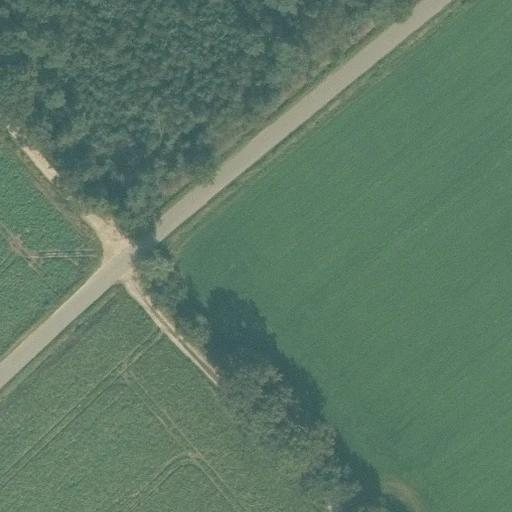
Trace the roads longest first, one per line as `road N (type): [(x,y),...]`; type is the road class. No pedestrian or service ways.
road 1 (unclassified): [(0,379),(124,261),(437,0)]
road 2 (track): [(337,511),(136,286),(124,261)]
road 3 (track): [(0,114),(124,261)]
